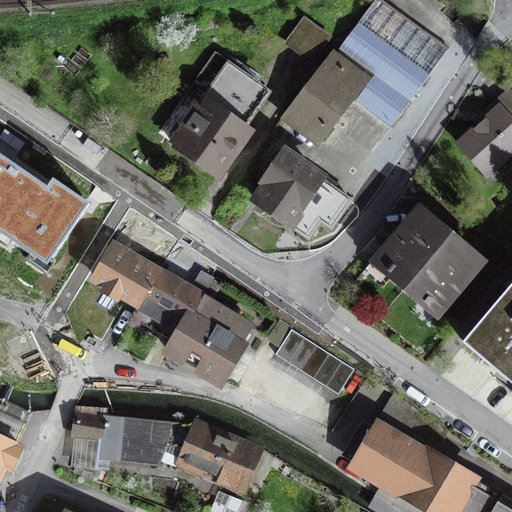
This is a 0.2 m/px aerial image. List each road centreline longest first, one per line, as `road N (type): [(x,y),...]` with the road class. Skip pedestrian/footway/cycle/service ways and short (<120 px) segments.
road 1 (residential): [(0,90),(298,294)]
road 2 (residential): [(511,18),(481,50),(364,225),(298,294)]
road 3 (residential): [(511,451),(298,294)]
road 4 (residential): [(17,511),(70,372),(48,323)]
